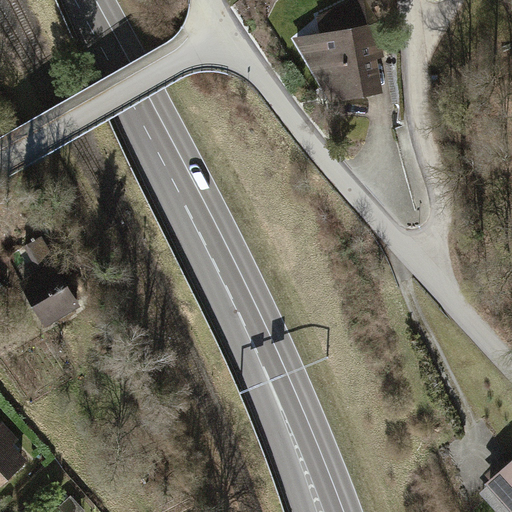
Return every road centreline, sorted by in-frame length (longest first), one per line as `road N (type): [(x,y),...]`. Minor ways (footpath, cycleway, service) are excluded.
road 1 (secondary): [(158,114),(269,331),(345,511)]
road 2 (secondary): [(158,114),(169,197),(261,385),(305,511)]
road 3 (residential): [(422,264),(263,76),(218,39)]
road 4 (residential): [(422,264),(436,248),(443,200),(420,127),(408,0)]
road 5 (residential): [(218,39),(5,161)]
road 6 (residential): [(511,364),(422,264)]
road 7 (secondary): [(96,0),(158,114)]
